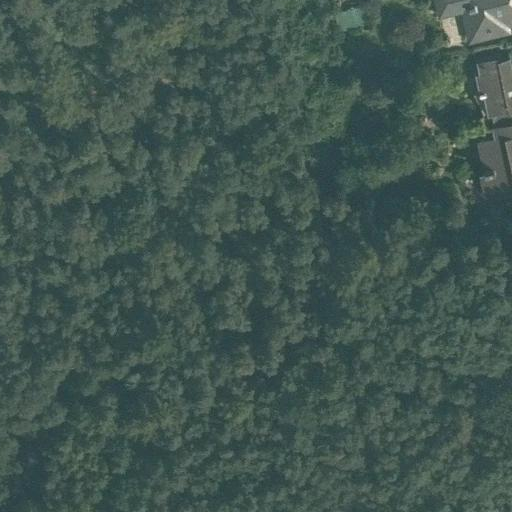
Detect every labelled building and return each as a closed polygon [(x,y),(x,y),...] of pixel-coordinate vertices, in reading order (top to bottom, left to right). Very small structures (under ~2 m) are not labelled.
[(511,0),(448,0),(449,4),(461,2),(467,32),(498,26),(497,20),(511,16),(511,0)] [(494,52),(474,56),(477,68),(473,69),(478,91),(483,111),(490,110),(490,109),(511,104),(511,62),(510,63),(508,51),(495,54),(494,52)] [(511,104),(490,109),(490,110),(492,121),(511,117),(511,104)] [(511,117),(492,121),(495,133),(511,129),(511,117)] [(511,129),(495,133),(477,137),(483,166),(480,166),(481,171),(484,170),(489,191),(511,186),(511,129)]
